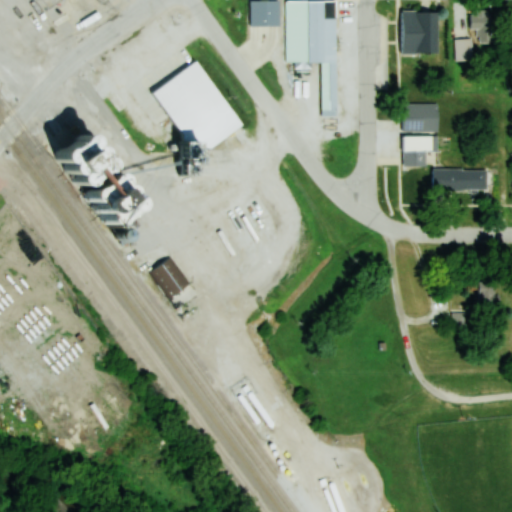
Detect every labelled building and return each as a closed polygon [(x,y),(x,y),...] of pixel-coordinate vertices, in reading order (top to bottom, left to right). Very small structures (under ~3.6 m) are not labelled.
[(336,110),(336,2),(285,1),(285,63),(327,63),(327,74),(320,74),(320,110),(336,110)] [(250,27),(279,27),(279,2),(250,2),(250,27)] [(491,10),(471,10),(471,31),(477,31),(477,43),(491,43),(491,10)] [(438,12),(401,12),(401,55),(438,55),(438,12)] [(455,40),(455,61),(472,61),(472,40),(455,40)] [(159,81),(181,65),(165,42),(143,57),(159,81)] [(403,104),(403,130),(438,130),(438,104),(403,104)] [(437,135),(403,135),(403,164),(432,164),(432,152),(437,152),(437,135)] [(482,168),(433,168),(433,189),(482,189),(482,168)] [(167,298),(189,282),(170,255),(148,271),(167,298)] [(479,279),(479,302),(496,302),(496,279),(479,279)]
